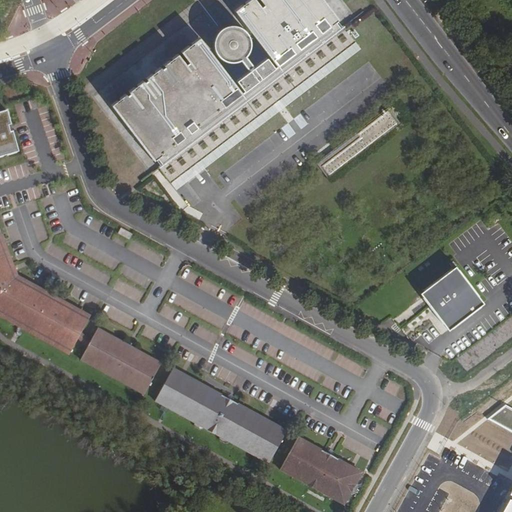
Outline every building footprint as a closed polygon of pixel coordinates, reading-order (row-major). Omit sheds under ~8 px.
[(170,183),(355,42),(343,26),(334,33),(332,31),(340,26),(336,21),(337,20),(321,0),(261,0),(264,4),(260,8),(253,0),(247,0),(245,2),(246,3),(242,7),(241,5),(234,10),(276,65),(273,67),(266,58),(255,65),(247,55),(250,49),(250,42),(249,37),(248,34),(246,31),(239,26),(234,25),(230,24),(223,26),(220,28),(217,31),(213,36),(212,40),(212,48),(214,53),(217,56),(219,58),(222,61),(228,63),(233,63),(237,62),(246,73),(235,81),(243,90),(240,93),(198,38),(191,43),(193,44),(188,47),(187,46),(181,51),(189,62),(184,65),(176,54),(172,58),(173,59),(169,62),(168,61),(164,64),(164,66),(160,69),(159,68),(155,71),(156,72),(151,76),(150,74),(146,77),(147,79),(142,82),(142,81),(137,84),(138,86),(134,89),(133,88),(129,91),(130,92),(125,96),(124,94),(120,98),(121,99),(117,102),(116,101),(111,104),(154,160),(155,159),(159,165),(166,159),(167,161),(158,168),(170,183)] [(400,100),(386,111),(397,125),(329,177),(333,182),(414,119),(400,100)] [(359,137),(321,166),(329,177),(397,125),(386,111),(359,131),(362,135),(359,137)] [(0,157),(19,152),(13,133),(10,133),(8,126),(11,125),(7,112),(0,113),(0,157)] [(120,228),(117,234),(129,240),(132,234),(120,228)] [(0,316),(69,354),(86,323),(89,318),(63,303),(58,300),(16,277),(14,272),(12,266),(0,236),(0,316)] [(450,333),(485,307),(457,270),(422,296),(450,333)] [(97,329),(80,360),(144,395),(161,364),(97,329)] [(172,370),(154,401),(268,464),(286,433),(286,432),(172,369),(172,370)] [(297,439),(279,470),(343,505),(361,473),(297,438),(297,439)]
